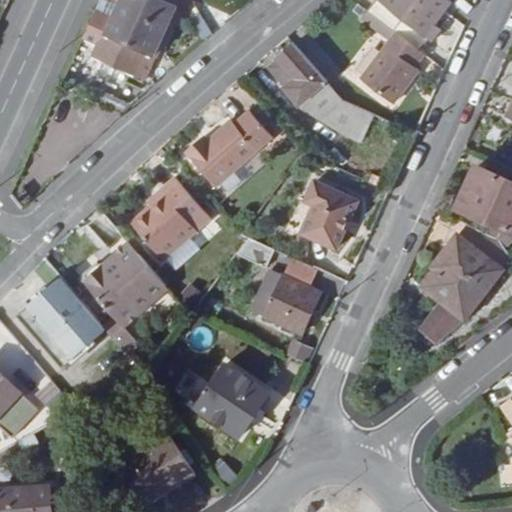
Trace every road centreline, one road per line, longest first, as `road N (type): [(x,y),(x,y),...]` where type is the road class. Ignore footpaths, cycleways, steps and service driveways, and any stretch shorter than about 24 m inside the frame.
road 1 (residential): [(301,473),(310,430),(504,0)]
road 2 (residential): [(295,0),(32,235)]
road 3 (residential): [(511,339),(366,470)]
road 4 (tertiary): [(0,115),(52,0)]
